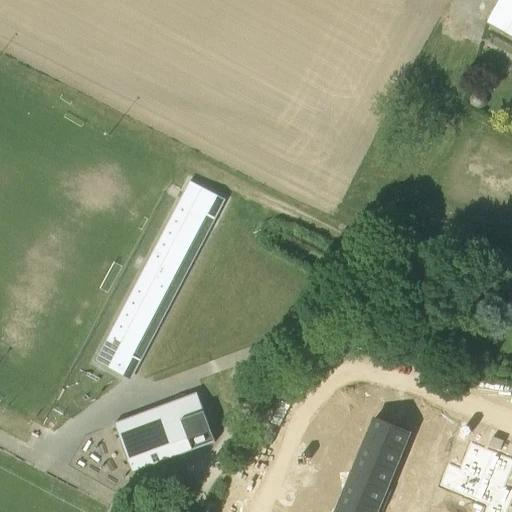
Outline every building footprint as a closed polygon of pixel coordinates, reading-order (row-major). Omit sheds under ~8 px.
[(511,38),(511,0),(499,0),(486,23),(511,38)] [(131,381),(226,200),(189,181),(94,362),(131,381)] [(488,289),(496,283),(489,273),(480,279),(488,289)] [(206,394),(126,426),(144,475),(225,443),(206,394)] [(376,417),(368,437),(400,450),(403,451),(411,431),(408,430),(376,417)] [(368,437),(360,456),(392,470),(395,471),(403,451),(400,450),(368,437)] [(474,499),(493,455),(469,446),(460,465),(458,471),(446,466),(438,484),(450,490),(474,499)] [(511,463),(493,455),(474,499),(498,510),(504,511),(511,511),(511,492),(506,490),(509,484),(511,476),(511,463)] [(360,456),(351,476),(384,490),(387,491),(395,471),(392,470),(360,456)] [(351,476),(344,495),(377,508),(379,509),(387,491),(384,490),(351,476)] [(344,495),(336,511),(378,511),(379,509),(377,508),(344,495)]
